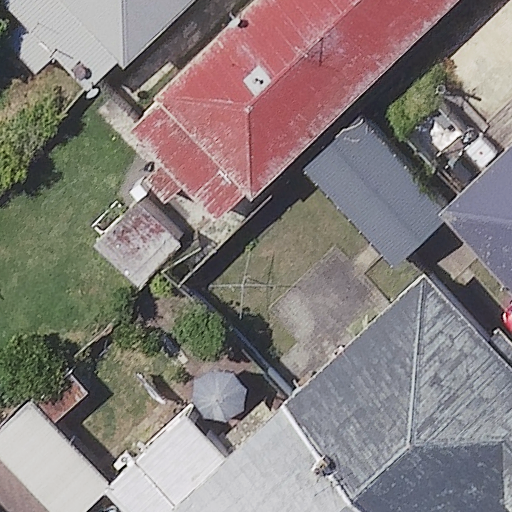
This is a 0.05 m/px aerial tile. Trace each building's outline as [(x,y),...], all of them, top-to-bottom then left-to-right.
[(33,0),(39,6),(17,28),(58,70),(81,48),(112,81),(195,0),(33,0)] [(179,152),(157,173),(182,200),(205,179),(236,212),(463,0),(276,0),(148,119),(179,152)] [(453,210),(377,124),(328,167),(404,253),(453,210)] [(511,158),(469,197),(511,245),(511,158)] [(308,393),(419,511),(511,511),(511,342),(447,270),(308,393)] [(419,511),(308,393),(243,450),(201,403),(122,473),(42,390),(0,429),(0,432),(76,511),(88,511),(122,479),(150,511),(419,511)]
